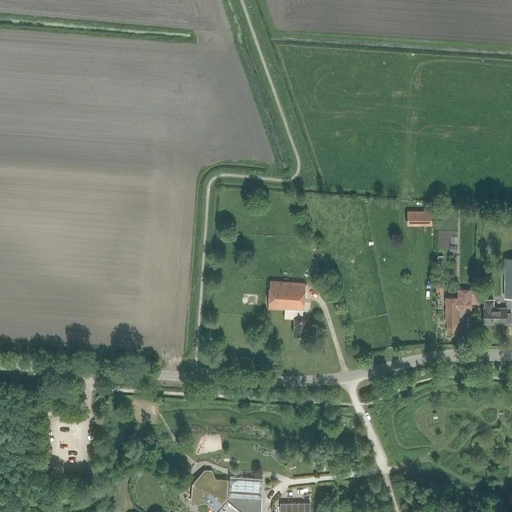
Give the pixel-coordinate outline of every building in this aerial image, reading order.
[(407,225),(431,225),(431,211),(407,211),(407,225)] [(307,317),(302,317),(305,283),(271,280),(269,307),(285,308),(284,318),(295,319),(293,335),(305,336),(307,317)] [(457,298),(445,298),(446,322),(447,322),(447,333),(456,333),(456,322),(458,322),(458,311),(465,311),(465,308),(471,308),(471,291),(458,290),(457,298)] [(506,323),(506,307),(493,307),(493,299),(484,299),(484,307),(483,307),(483,322),(497,322),(497,323),(506,323)] [(193,484),(192,501),(197,505),(200,504),(205,502),(215,510),(213,511),(259,511),(262,509),(263,496),(261,495),(262,476),(227,473),(227,480),(215,479),(212,471),(204,471),(193,484)] [(310,511),(310,503),(280,503),(280,511),(310,511)]
